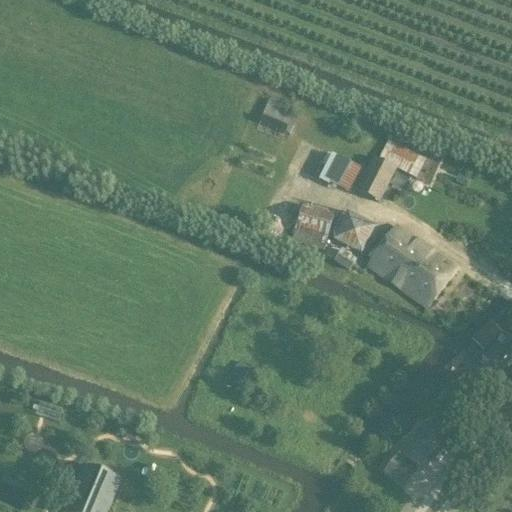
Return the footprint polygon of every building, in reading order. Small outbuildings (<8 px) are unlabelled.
[(267,101),(258,123),(287,135),(296,113),(267,101)] [(390,143),(380,162),(381,163),(395,170),(396,170),(407,176),(417,157),(390,143)] [(328,153),(313,180),(341,196),(357,170),(328,153)] [(417,157),(407,176),(417,181),(427,162),(417,157)] [(395,170),(381,163),(380,162),(374,159),(357,193),(378,204),(395,170)] [(324,252),(334,217),(302,209),(293,243),(324,252)] [(347,213),(334,240),(361,253),(374,226),(347,213)] [(458,271),(396,228),(367,267),(427,310),(458,271)] [(341,252),(334,263),(349,273),(356,262),(341,252)] [(491,325),(472,344),(482,353),(500,334),(491,325)] [(474,368),(478,371),(495,383),(511,359),(511,342),(503,336),(488,357),(483,354),(480,354),(478,355),(473,361),(473,365),(474,368)] [(243,381),(250,369),(239,363),(232,375),(243,381)] [(452,391),(459,380),(447,373),(440,384),(452,391)] [(397,457),(384,475),(403,490),(440,443),(424,430),(401,460),(397,457)] [(106,511),(120,480),(84,465),(64,511),(106,511)]
